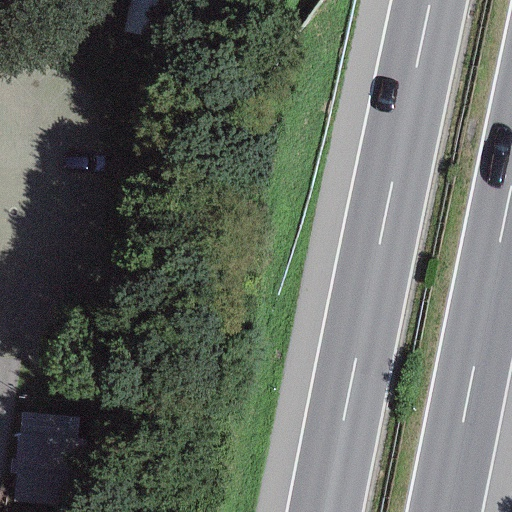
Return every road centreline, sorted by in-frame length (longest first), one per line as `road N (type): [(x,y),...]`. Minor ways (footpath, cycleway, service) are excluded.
road 1 (motorway): [(432,0),(318,511)]
road 2 (motorway): [(440,511),(511,184)]
